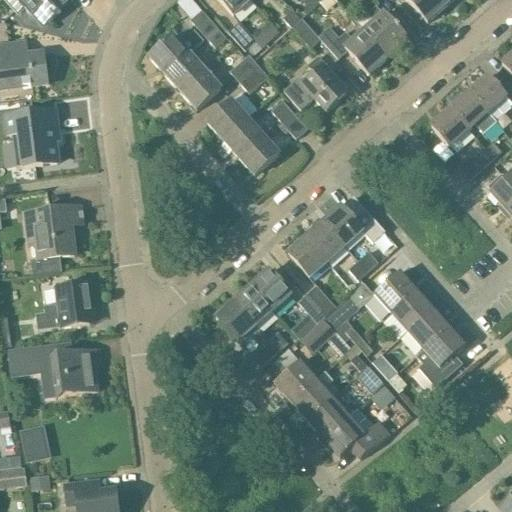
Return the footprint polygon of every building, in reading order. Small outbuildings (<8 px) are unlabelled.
[(74,3),(71,0),(5,0),(17,14),(25,6),(35,17),(41,12),(51,23),(74,3)] [(251,4),(246,0),(215,0),(234,20),(251,4)] [(406,0),(428,24),(448,5),(442,0),(406,0)] [(375,24),(364,34),(387,60),(407,43),(384,16),(383,17),(375,9),(367,16),(375,24)] [(281,21),(289,31),(299,23),(298,22),(290,13),(281,21)] [(190,24),(206,43),(207,42),(207,43),(218,33),(201,14),(190,24)] [(301,22),(299,23),(289,31),(290,31),(291,31),(309,52),(319,43),(301,22)] [(239,27),(229,37),(245,55),(256,45),(239,27)] [(339,64),(348,56),(367,78),(387,60),(364,34),(352,45),(344,36),(339,41),(330,31),(319,41),(339,64)] [(207,42),(206,43),(215,53),(226,42),(218,33),(207,43),(207,42)] [(148,60),(165,79),(189,57),(203,45),(194,35),(180,47),(172,38),(148,60)] [(0,63),(3,63),(6,92),(47,87),(44,57),(23,59),(22,46),(0,48),(0,63)] [(189,57),(165,79),(180,96),(204,74),(189,57)] [(262,57),(255,64),(262,72),(266,69),(267,62),(262,57)] [(303,88),(298,83),(285,95),(301,113),(313,102),(325,115),(347,96),(323,70),(327,67),(319,58),(306,70),(314,78),(303,88)] [(511,58),(502,67),(511,78),(511,58)] [(229,75),(239,86),(258,70),(248,59),(229,75)] [(258,70),(239,86),(249,97),(267,81),(258,70)] [(204,74),(180,96),(196,113),(220,92),(204,74)] [(487,118),(506,102),(500,95),(487,81),(469,97),(487,118)] [(469,97),(450,114),(469,135),(477,128),(484,136),(494,126),(487,118),(469,97)] [(206,125),(223,143),(247,122),(230,103),(206,125)] [(271,114),(279,124),(280,123),(279,123),(290,113),(282,104),(271,114)] [(280,123),(279,124),(295,141),(306,131),(290,113),(279,123),(280,123)] [(55,114),(7,120),(9,138),(13,138),(18,137),(22,170),(58,165),(54,132),(57,132),(55,114)] [(469,135),(450,114),(431,130),(450,151),(469,135)] [(247,122),(223,143),(238,161),(263,139),(247,122)] [(5,170),(13,170),(13,139),(5,139),(5,170)] [(263,139),(238,161),(254,178),(279,156),(263,139)] [(492,147),(485,153),(493,162),(500,156),(492,147)] [(493,162),(485,153),(479,159),(477,156),(461,171),(471,183),(493,162)] [(489,196),(506,215),(511,209),(511,175),(507,180),(504,177),(489,190),(492,193),(489,196)] [(69,227),(80,225),(78,209),(49,212),(49,214),(33,216),(39,262),(31,263),(33,278),(63,275),(61,260),(73,258),(69,227)] [(340,210),(323,225),(344,250),(361,235),(371,247),(384,235),(365,214),(353,224),(340,210)] [(323,225),(305,241),(327,265),(344,250),(323,225)] [(327,265),(305,241),(286,257),(308,282),(327,265)] [(369,255),(357,265),(357,266),(365,276),(378,265),(369,255)] [(357,266),(357,265),(347,274),(356,284),(365,276),(357,266)] [(268,274),(250,289),(272,314),(290,298),(268,274)] [(374,298),(390,316),(416,293),(399,275),(374,298)] [(56,291),(58,308),(43,310),(44,318),(35,319),(37,334),(89,327),(87,316),(92,315),(89,286),(56,291)] [(325,322),(335,333),(374,299),(364,288),(325,322)] [(250,289),(233,304),(255,329),(272,314),(250,289)] [(317,290),(308,298),(326,319),(336,310),(317,290)] [(416,293),(390,316),(407,335),(433,312),(416,293)] [(326,319),(308,298),(299,306),(318,327),(323,322),(326,319)] [(255,329),(233,304),(215,321),(236,345),(255,329)] [(433,312),(407,335),(424,353),(449,330),(433,312)] [(323,324),(301,344),(313,357),(335,337),(323,324)] [(425,354),(421,357),(417,361),(424,368),(420,372),(437,391),(462,368),(454,360),(466,349),(449,330),(424,353),(425,354)] [(352,331),(346,336),(356,346),(361,341),(352,331)] [(14,333),(0,334),(0,346),(0,348),(16,346),(14,333)] [(278,336),(268,344),(269,344),(280,355),(288,348),(278,336)] [(361,341),(356,346),(367,359),(373,354),(361,341)] [(268,344),(250,360),(261,372),(280,355),(269,344),(268,344)] [(71,345),(11,353),(14,377),(53,372),(56,399),(96,394),(93,367),(99,367),(97,354),(73,357),(71,345)] [(352,364),(361,375),(367,370),(357,359),(352,364)] [(275,386),(291,404),(316,381),(300,363),(275,386)] [(386,364),(378,371),(387,380),(394,373),(386,364)] [(368,370),(357,380),(373,398),(384,388),(368,370)] [(316,381),(291,404),(307,422),(333,400),(316,381)] [(373,398),(370,400),(382,414),(396,402),(384,388),(373,398)] [(333,400),(307,422),(324,441),(350,419),(333,400)] [(350,452),(359,463),(386,442),(390,438),(379,425),(374,429),(358,411),(350,419),(324,441),(341,460),(350,452)] [(9,414),(0,414),(0,430),(11,429),(9,414)] [(42,428),(22,432),(29,463),(49,459),(42,428)] [(0,492),(27,489),(24,470),(0,473),(0,492)] [(47,478),(29,480),(31,495),(49,492),(47,478)] [(90,484),(64,487),(66,508),(76,507),(76,511),(118,511),(116,492),(91,495),(90,484)] [(511,511),(511,503),(501,511),(511,511)]
